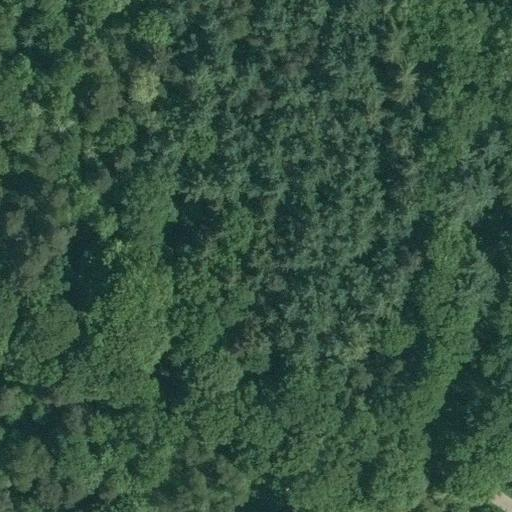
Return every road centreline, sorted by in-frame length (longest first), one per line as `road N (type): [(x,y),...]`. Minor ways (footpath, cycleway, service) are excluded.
road 1 (track): [(417,0),(422,463)]
road 2 (unclassified): [(378,450),(174,380),(0,306)]
